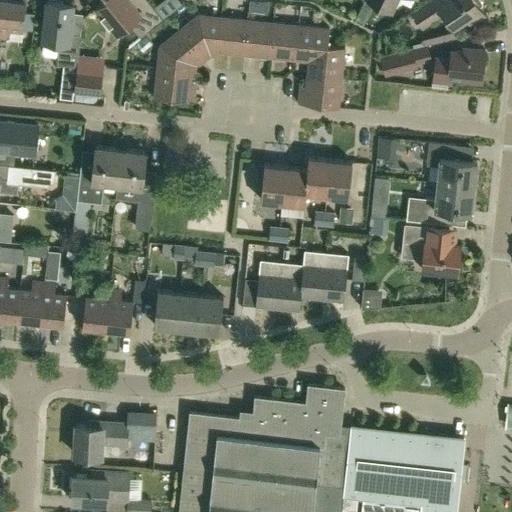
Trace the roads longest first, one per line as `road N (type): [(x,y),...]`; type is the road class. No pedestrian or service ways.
road 1 (residential): [(511,133),(244,109),(201,123),(0,105)]
road 2 (residential): [(30,377),(147,388),(231,381),(372,343),(461,348),(507,314)]
road 3 (residential): [(507,314),(503,242),(511,156)]
road 4 (residential): [(22,511),(30,377)]
